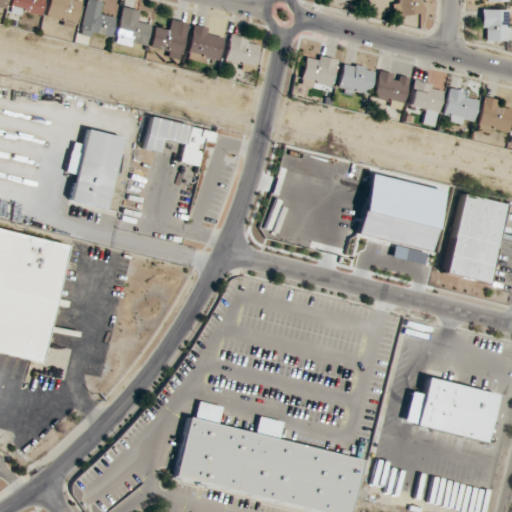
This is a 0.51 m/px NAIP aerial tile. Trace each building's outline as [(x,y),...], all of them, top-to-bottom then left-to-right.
[(44,0),(10,0),(9,11),(42,16),(44,0)] [(48,0),(44,19),(75,26),(80,0),(48,0)] [(82,0),(81,36),(110,38),(111,15),(103,14),(104,1),(85,0),(82,0)] [(392,0),(392,15),(422,14),(421,0),(392,0)] [(139,22),(141,11),(121,7),(113,41),(143,48),(148,24),(139,22)] [(480,40),(511,40),(511,9),(480,9),(480,40)] [(154,26),(148,51),(177,58),(185,23),(167,19),(165,28),(154,26)] [(184,57),(213,64),(219,38),(211,36),(212,30),(192,25),(184,57)] [(258,43),(229,34),(221,64),(250,72),(258,43)] [(298,83),(328,90),(335,61),(305,54),(298,83)] [(365,99),(373,71),(343,63),(335,90),(365,99)] [(371,99),(399,107),(408,78),(379,70),(371,99)] [(407,109),(425,112),(423,124),(435,126),(442,85),(412,81),(407,109)] [(473,125),(476,101),(468,100),(469,91),(446,88),(442,120),(473,125)] [(511,109),(511,104),(483,97),(475,129),(505,136),(511,109)] [(214,131),(148,116),(141,149),(157,152),(160,139),(182,145),(178,162),(196,166),(202,141),(211,143),(214,131)] [(121,137),(84,129),(68,203),(104,211),(121,137)] [(503,204),(459,193),(440,272),(484,282),(503,204)] [(66,246),(0,229),(0,352),(37,362),(66,246)] [(413,426),(484,442),(486,436),(495,438),(499,417),(491,415),(496,394),(425,378),(419,400),(413,426)] [(172,478),(319,511),(348,511),(360,460),(277,440),(281,422),(258,417),(255,433),(216,425),(221,407),(197,401),(193,419),(186,417),(172,478)]
